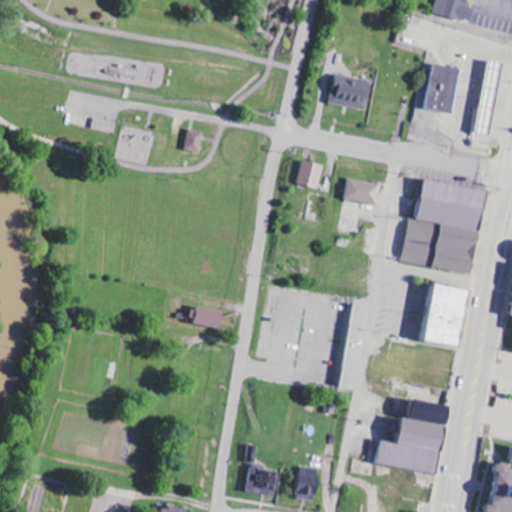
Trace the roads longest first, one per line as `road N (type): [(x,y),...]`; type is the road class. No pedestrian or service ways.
road 1 (residential): [(216,511),(268,198),(314,0)]
road 2 (residential): [(509,173),(79,97)]
road 3 (residential): [(396,153),(332,511)]
road 4 (trunk): [(447,511),(509,173)]
